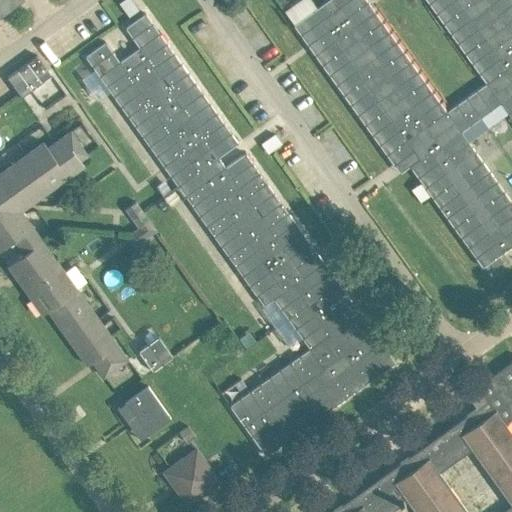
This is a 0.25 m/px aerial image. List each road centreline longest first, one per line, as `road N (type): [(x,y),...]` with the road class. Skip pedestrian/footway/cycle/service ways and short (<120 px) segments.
road 1 (residential): [(200,0),(457,352)]
road 2 (residential): [(228,511),(457,352)]
road 3 (residential): [(113,511),(0,354)]
